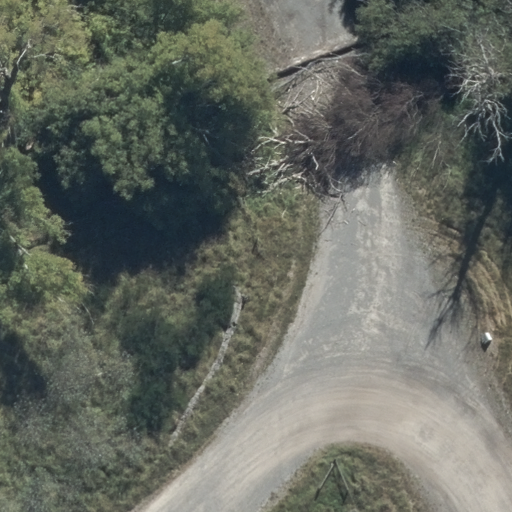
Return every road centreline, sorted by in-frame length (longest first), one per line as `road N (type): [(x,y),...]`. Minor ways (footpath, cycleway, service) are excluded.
road 1 (unclassified): [(495,511),(313,0)]
road 2 (track): [(395,215),(285,405),(204,511)]
